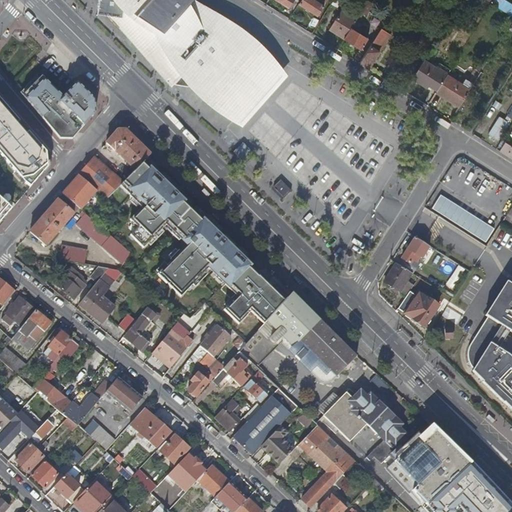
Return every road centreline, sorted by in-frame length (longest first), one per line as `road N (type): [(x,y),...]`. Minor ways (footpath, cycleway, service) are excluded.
road 1 (residential): [(290,511),(0,257)]
road 2 (primary): [(345,304),(132,92)]
road 3 (residential): [(452,137),(239,0)]
road 4 (residential): [(345,304),(452,137)]
road 5 (primary): [(480,436),(345,304)]
road 6 (primary): [(132,92),(39,0)]
